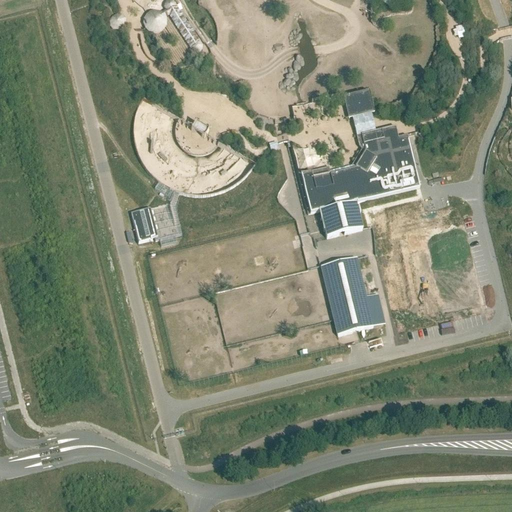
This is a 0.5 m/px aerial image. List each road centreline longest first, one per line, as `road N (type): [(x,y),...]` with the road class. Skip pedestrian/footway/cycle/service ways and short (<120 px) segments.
road 1 (tertiary): [(198,511),(200,491),(244,491),(391,448)]
road 2 (track): [(295,51),(259,72),(237,71),(195,26)]
road 3 (tertiary): [(511,436),(391,448)]
road 4 (tertiary): [(391,448),(511,452)]
